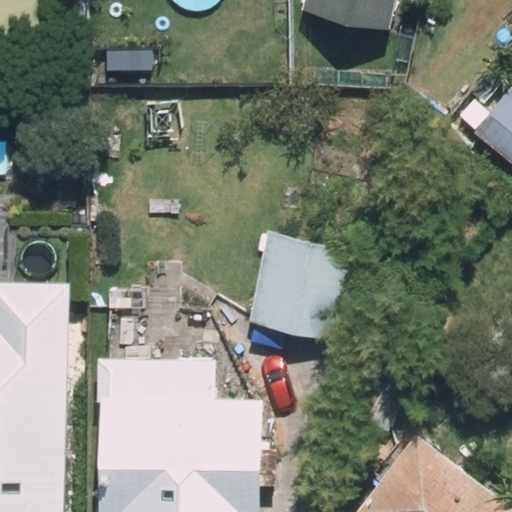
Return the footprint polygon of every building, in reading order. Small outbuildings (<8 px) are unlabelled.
[(49,0),(0,0),(0,31),(50,31),(49,0)] [(295,0),(294,9),(393,30),(399,0),(295,0)] [(511,84),(474,129),(511,160),(511,84)] [(268,233),(252,323),(345,339),(361,249),(268,233)] [(0,511),(62,511),(68,285),(0,283),(0,511)] [(352,416),(391,434),(424,367),(384,348),(352,416)] [(106,356),(101,511),(260,511),(263,399),(215,398),(216,358),(106,356)] [(494,511),(505,499),(418,432),(354,511),(494,511)] [(511,511),(511,504),(505,499),(494,511),(511,511)]
